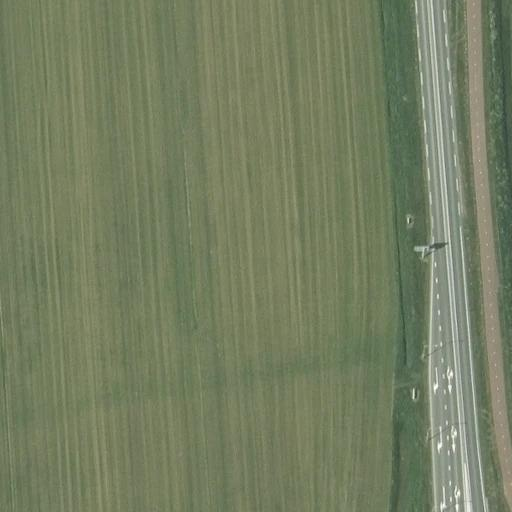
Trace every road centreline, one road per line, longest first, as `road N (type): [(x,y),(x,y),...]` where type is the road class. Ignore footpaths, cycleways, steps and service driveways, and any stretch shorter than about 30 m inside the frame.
road 1 (tertiary): [(478,511),(455,244),(444,206)]
road 2 (tertiary): [(444,206),(457,511)]
road 3 (tertiary): [(444,206),(429,0)]
